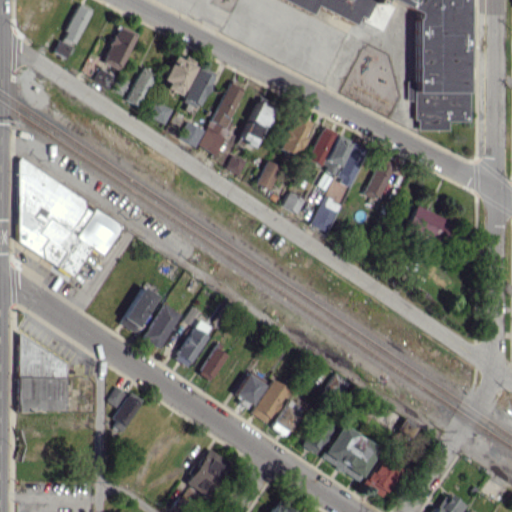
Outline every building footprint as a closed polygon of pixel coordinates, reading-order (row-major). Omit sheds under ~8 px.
[(282,0),(308,10),(310,6),(351,22),(353,16),(361,16),(367,0),(373,0),(380,3),(381,0),(387,0),(410,9),(412,80),(404,80),(404,100),(411,99),(412,130),(443,128),(446,121),(465,120),(460,0),(282,0)] [(57,39),(71,45),(88,8),(75,2),(57,39)] [(133,32),(114,24),(98,62),(117,70),(133,32)] [(50,52),(62,57),(68,45),(55,40),(50,52)] [(176,95),(194,61),(182,55),(180,59),(170,55),(158,79),(165,82),(161,88),(176,95)] [(179,102),(197,108),(210,72),(192,65),(179,102)] [(152,73),(138,66),(121,99),(134,106),(152,73)] [(90,78),(101,86),(108,76),(97,68),(90,78)] [(109,90),(119,94),(125,80),(116,76),(109,90)] [(240,87),(226,80),(193,144),(212,154),(229,123),(223,120),(240,87)] [(168,108),(152,100),(144,116),(161,123),(168,108)] [(249,148),(270,108),(255,101),(235,141),(249,148)] [(310,123),(292,114),(274,147),(292,157),(310,123)] [(200,129),(183,120),(174,137),(191,146),(200,129)] [(316,164),(330,130),(318,125),(304,159),(316,164)] [(346,184),(361,152),(347,146),(332,178),(346,184)] [(241,159),(227,154),(222,169),(236,173),(241,159)] [(117,224),(90,208),(82,221),(82,198),(13,157),(12,157),(12,237),(11,240),(51,264),(51,270),(68,279),(87,247),(99,254),(117,224)] [(251,182),(265,189),(276,166),(262,159),(251,182)] [(360,195),(375,201),(389,166),(374,160),(360,195)] [(277,205),(292,213),(298,199),(284,192),(277,205)] [(335,201),(318,195),(307,225),(324,231),(335,201)] [(402,227),(440,243),(450,222),(411,205),(402,227)] [(153,295),(137,285),(115,322),(131,331),(153,295)] [(159,347),(175,311),(156,303),(141,339),(159,347)] [(170,358),(183,366),(208,326),(194,318),(170,358)] [(62,362),(16,332),(12,332),(14,427),(40,427),(45,419),(45,411),(63,410),(62,362)] [(194,372),(206,380),(223,355),(210,347),(194,372)] [(247,404),(262,380),(246,369),(230,393),(247,404)] [(338,398),(346,379),(329,372),(321,390),(338,398)] [(265,422),(284,386),(266,378),(248,414),(265,422)] [(114,406),(120,389),(110,385),(103,401),(114,406)] [(105,423),(119,431),(138,399),(125,391),(105,423)] [(269,428),(284,436),(299,407),(294,404),(293,407),(283,402),(269,428)] [(327,429),(314,421),(298,446),(311,454),(327,429)] [(355,480),(375,446),(336,424),(316,457),(355,480)] [(181,482),(199,495),(221,465),(212,459),(215,455),(205,448),(181,482)] [(360,485),(381,495),(394,466),(373,457),(360,485)] [(452,511),(458,503),(440,492),(428,511),(452,511)] [(265,511),(290,511),(272,501),(265,511)]
